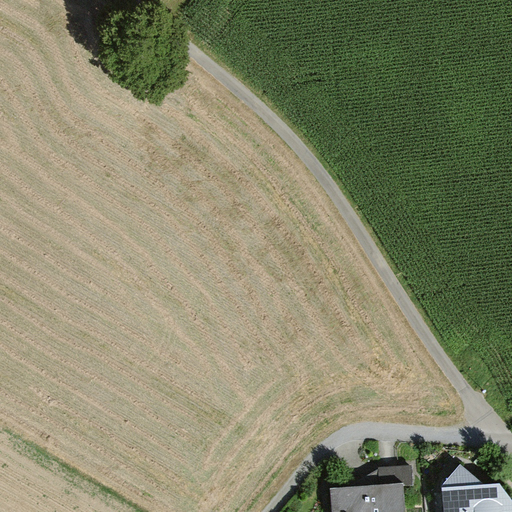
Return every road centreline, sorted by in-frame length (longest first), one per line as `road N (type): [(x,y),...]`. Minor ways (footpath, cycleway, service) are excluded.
road 1 (residential): [(484,420),(304,155),(126,0)]
road 2 (residential): [(484,420),(459,433),(352,430),(322,444),(267,511)]
